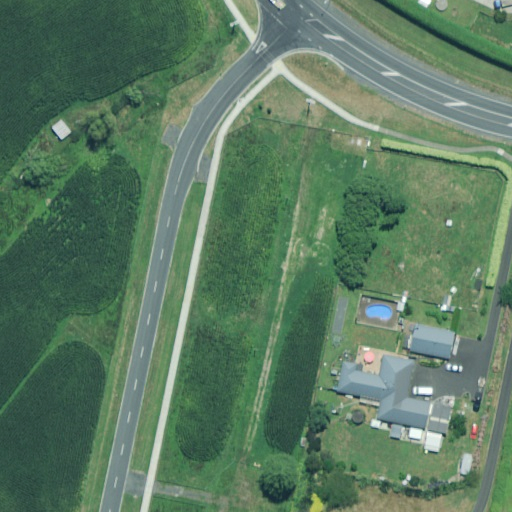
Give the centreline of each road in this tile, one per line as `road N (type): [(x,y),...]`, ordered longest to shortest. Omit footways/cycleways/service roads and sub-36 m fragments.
road 1 (unclassified): [(109,511),(190,138),(207,110),(307,11)]
road 2 (tertiary): [(511,124),(387,69),(307,11)]
